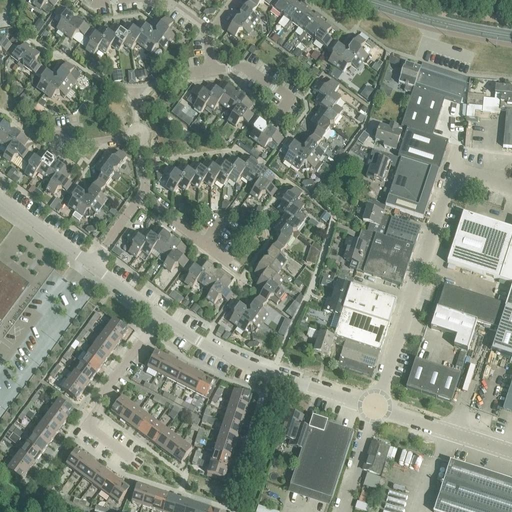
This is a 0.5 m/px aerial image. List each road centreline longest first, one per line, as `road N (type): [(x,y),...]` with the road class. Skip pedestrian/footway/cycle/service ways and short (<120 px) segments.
road 1 (unclassified): [(374,407),(451,171)]
road 2 (residential): [(130,459),(85,426),(160,316)]
road 3 (residential): [(299,383),(236,360),(160,316)]
road 4 (tertiary): [(511,36),(363,0)]
road 5 (residential): [(142,195),(138,136),(73,145),(51,130)]
road 6 (unclassified): [(511,452),(374,407)]
